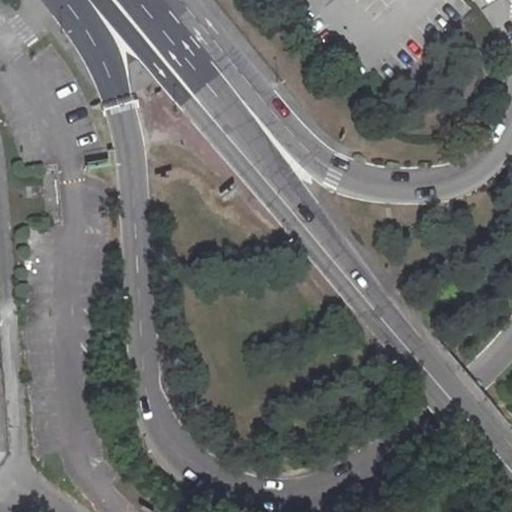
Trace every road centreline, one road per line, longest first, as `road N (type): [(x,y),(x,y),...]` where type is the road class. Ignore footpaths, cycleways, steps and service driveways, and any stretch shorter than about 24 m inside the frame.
road 1 (secondary): [(100,0),(511,483)]
road 2 (secondary): [(511,454),(150,0)]
